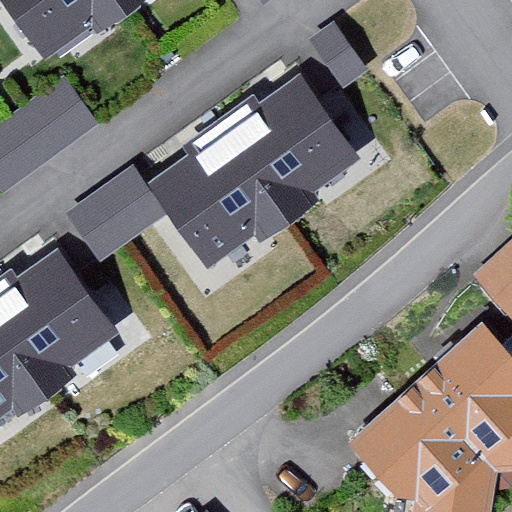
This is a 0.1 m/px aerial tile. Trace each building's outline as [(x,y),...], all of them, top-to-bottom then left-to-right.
[(2,0),(44,57),(91,23),(98,33),(144,0),(2,0)] [(0,118),(0,177),(7,186),(99,114),(63,69),(0,118)] [(304,75),(151,184),(209,266),(257,232),(264,242),(319,203),(312,194),(363,158),(304,75)] [(511,235),(476,267),(511,308),(511,235)] [(56,250),(0,289),(0,412),(9,407),(16,416),(71,378),(64,369),(115,332),(56,250)] [(511,353),(484,321),(417,384),(500,469),(511,468),(511,353)] [(492,511),(500,469),(417,384),(348,439),(413,505),(412,511),(492,511)]
